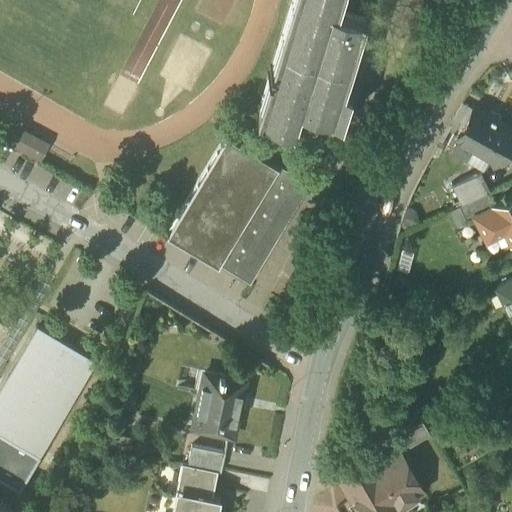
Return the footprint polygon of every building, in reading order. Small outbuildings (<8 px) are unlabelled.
[(292,0),(272,67),(270,66),(270,67),(272,67),(270,74),(268,73),(268,74),(270,74),(257,117),(294,128),(300,107),(341,120),(351,90),(344,88),(348,74),(348,75),(365,18),(338,10),(340,0),(292,0)] [(511,128),(511,126),(474,106),(457,137),(450,149),(466,158),(466,157),(464,156),(470,144),(495,158),(507,165),(511,156),(511,128),(511,129),(511,128)] [(47,147),(18,131),(14,139),(12,144),(41,159),(42,157),(47,147)] [(310,182),(227,132),(167,233),(250,282),(251,281),(310,182)] [(480,169),(452,182),(462,203),(487,190),(490,189),(480,169)] [(462,203),(459,204),(467,220),(476,215),(476,214),(494,205),(493,203),(494,203),(487,190),(462,203)] [(511,193),(494,203),(493,203),(494,205),(476,214),(476,215),(484,231),(502,222),(511,242),(511,193)] [(511,283),(501,291),(510,307),(511,306),(511,283)] [(413,294),(390,304),(395,315),(417,305),(413,294)] [(97,360),(37,325),(0,388),(0,475),(22,488),(97,360)] [(224,373),(220,372),(219,373),(205,370),(200,391),(207,393),(200,425),(194,424),(193,425),(233,434),(245,379),(224,375),(224,373)] [(421,417),(397,431),(406,447),(430,432),(421,417)] [(225,450),(191,443),(187,462),(215,468),(221,469),(225,450)] [(399,450),(374,465),(372,462),(343,480),(361,511),(390,511),(402,505),(400,502),(422,488),(399,450)] [(187,462),(182,461),(176,489),(183,490),(210,494),(215,468),(187,462)] [(210,494),(183,490),(178,511),(216,511),(220,496),(210,494)] [(0,511),(6,511),(11,504),(0,497),(0,511)]
